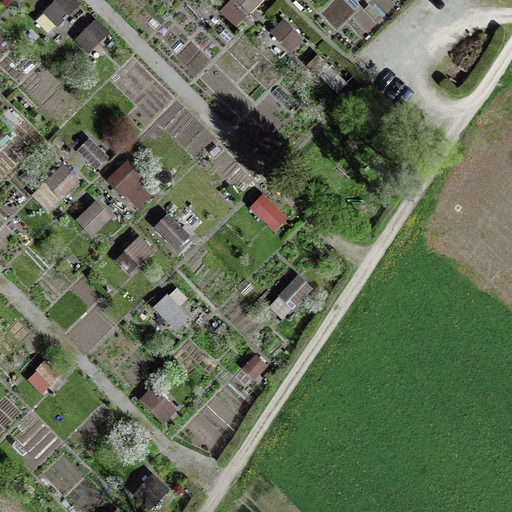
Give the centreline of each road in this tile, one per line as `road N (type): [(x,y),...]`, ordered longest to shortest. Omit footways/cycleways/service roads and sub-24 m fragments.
road 1 (track): [(511,49),(208,511)]
road 2 (track): [(220,493),(164,451),(0,288)]
road 3 (track): [(511,17),(477,12),(424,34),(410,75),(433,113),(461,125)]
